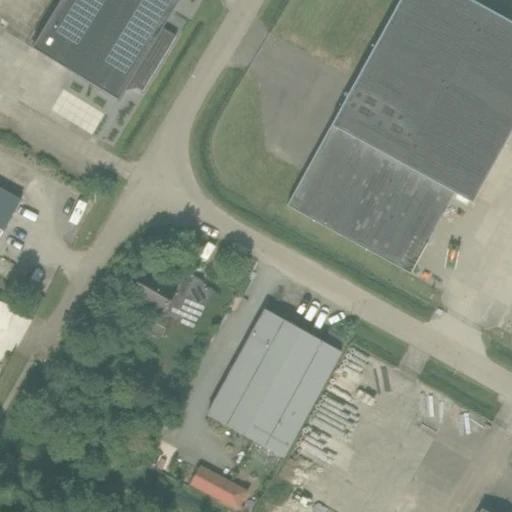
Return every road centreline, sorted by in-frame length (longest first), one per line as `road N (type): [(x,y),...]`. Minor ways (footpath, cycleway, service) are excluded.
road 1 (unclassified): [(511,385),(143,181)]
road 2 (unclassified): [(143,181),(252,0)]
road 3 (unclassified): [(38,347),(143,181)]
